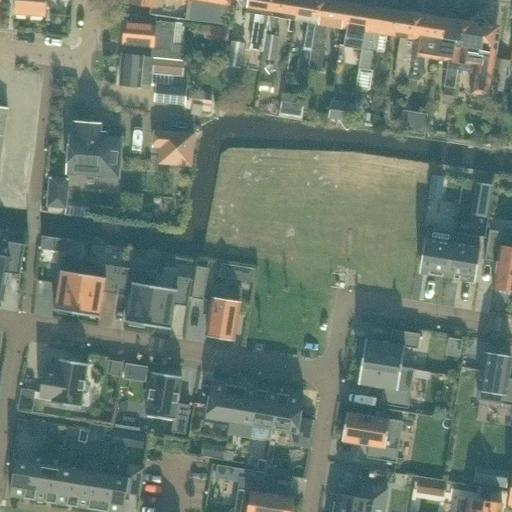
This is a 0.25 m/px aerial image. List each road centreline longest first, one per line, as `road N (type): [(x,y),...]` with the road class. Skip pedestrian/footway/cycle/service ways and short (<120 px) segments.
road 1 (residential): [(336,374),(24,324)]
road 2 (residential): [(511,326),(369,304),(346,322),(336,374)]
road 3 (residential): [(336,374),(311,511)]
road 4 (residential): [(24,324),(1,460)]
